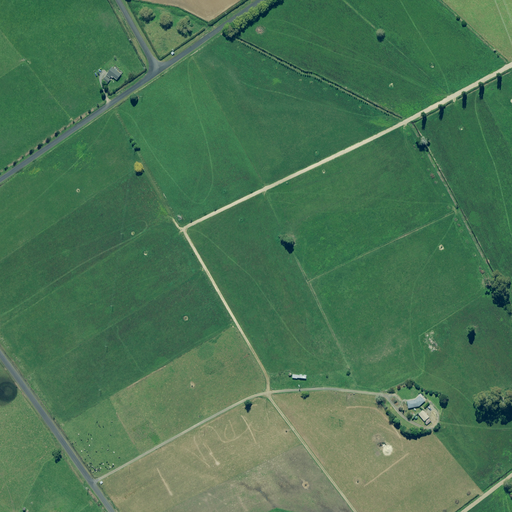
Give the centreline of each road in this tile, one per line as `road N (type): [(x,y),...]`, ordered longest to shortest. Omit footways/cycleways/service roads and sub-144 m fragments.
road 1 (unclassified): [(113,511),(0,352)]
road 2 (unclassified): [(0,177),(157,72)]
road 3 (unclassified): [(157,72),(260,0)]
